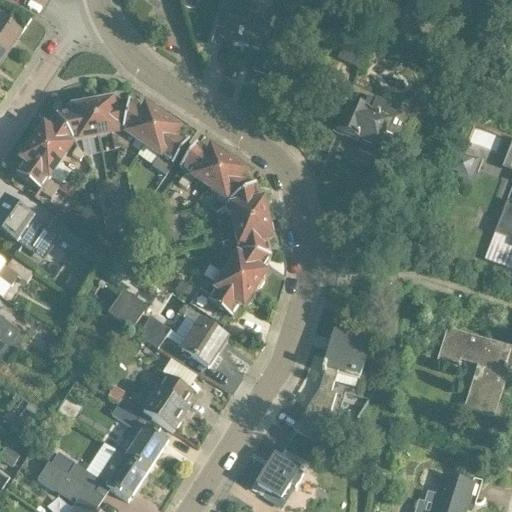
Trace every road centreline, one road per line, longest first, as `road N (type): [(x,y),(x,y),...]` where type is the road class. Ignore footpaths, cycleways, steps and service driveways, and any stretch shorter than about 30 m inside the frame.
road 1 (residential): [(187,511),(280,364),(305,278),(289,181),(271,156),(141,70),(102,19)]
road 2 (residential): [(0,145),(75,35),(102,19)]
